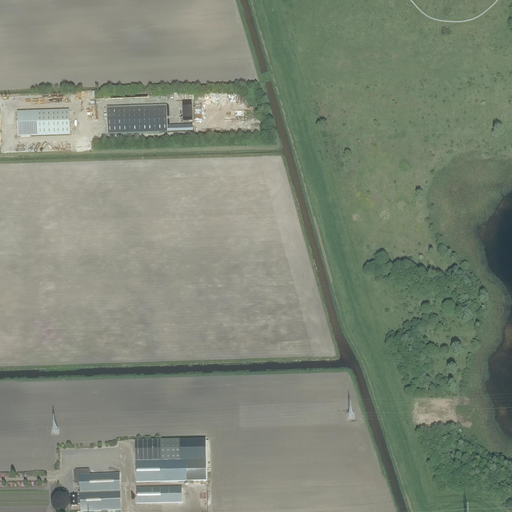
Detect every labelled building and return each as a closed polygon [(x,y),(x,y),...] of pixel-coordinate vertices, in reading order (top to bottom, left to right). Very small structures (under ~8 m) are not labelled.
[(166,107),(106,109),(107,135),(167,132),(166,107)] [(18,138),(70,136),(69,110),(17,112),(18,138)] [(205,440),(135,441),(136,461),(206,460),(205,440)] [(206,460),(136,462),(136,483),(185,481),(185,484),(188,484),(188,481),(207,481),(206,460)] [(120,511),(119,475),(89,476),(89,469),(76,470),(74,472),(74,484),(80,484),(81,498),(81,504),(81,511),(83,511),(96,511),(120,511)] [(137,503),(137,504),(182,503),(182,487),(136,488),(137,492),(137,503)] [(78,504),(81,504),(81,498),(77,498),(77,497),(71,497),(71,507),(78,507),(78,504)]
